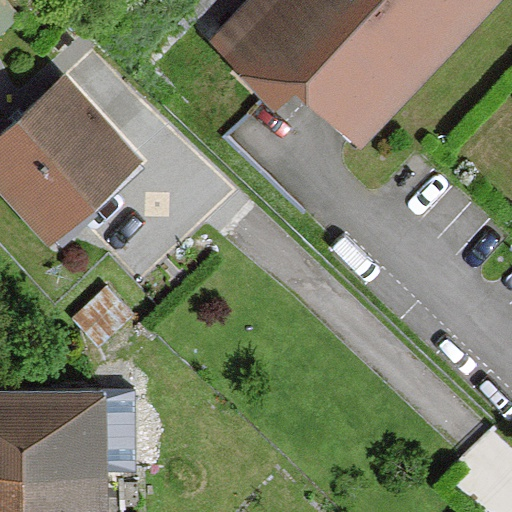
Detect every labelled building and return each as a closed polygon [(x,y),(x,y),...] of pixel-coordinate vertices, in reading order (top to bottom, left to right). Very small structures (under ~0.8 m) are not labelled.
[(0,0),(0,28),(30,2),(27,0),(0,0)] [(259,0),(227,34),(252,59),(272,58),(290,75),(300,64),(366,129),(490,0),(259,0)] [(252,59),(251,76),(271,95),(290,75),(272,58),(252,59)] [(290,75),(356,140),(366,129),(300,64),(290,75)] [(71,76),(0,140),(0,167),(51,223),(107,171),(114,179),(142,152),(71,76)] [(79,319),(105,343),(107,341),(136,310),(111,288),(109,287),(79,319)] [(108,384),(0,386),(0,427),(10,428),(49,428),(50,462),(110,464),(110,447),(110,423),(108,384)] [(108,384),(110,423),(124,421),(125,419),(126,385),(108,384)] [(0,427),(0,448),(10,449),(10,428),(0,427)] [(50,511),(50,462),(49,428),(10,428),(10,449),(10,475),(9,502),(9,511),(50,511)] [(0,448),(0,474),(10,475),(10,449),(0,448)] [(50,462),(50,511),(109,511),(110,464),(50,462)] [(0,474),(0,502),(9,502),(10,475),(0,474)] [(131,485),(133,505),(149,503),(149,484),(131,485)]
